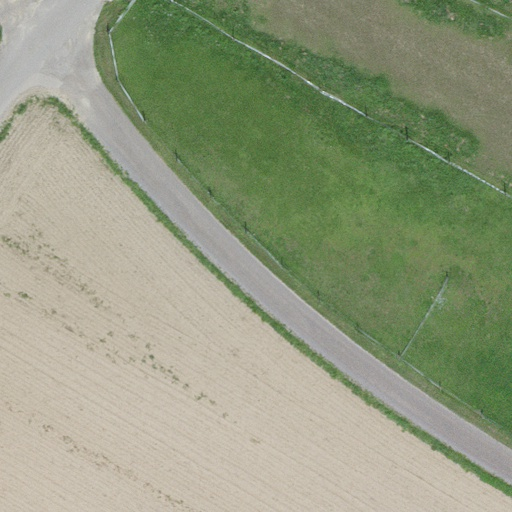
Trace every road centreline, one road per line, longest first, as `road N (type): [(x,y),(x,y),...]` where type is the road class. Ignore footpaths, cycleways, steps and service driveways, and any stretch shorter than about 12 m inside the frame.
road 1 (track): [(23,0),(208,234),(361,369),(511,461)]
road 2 (track): [(0,99),(45,37),(85,0)]
